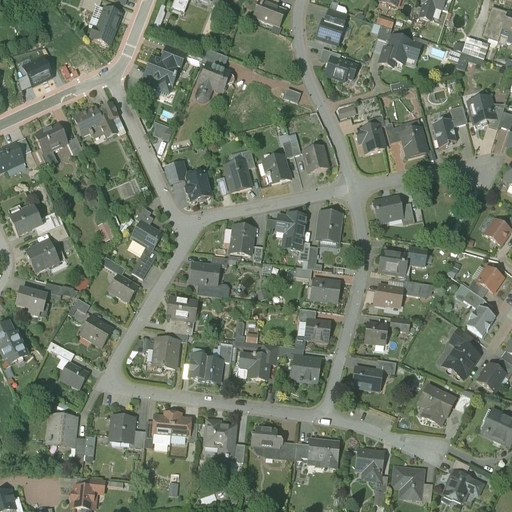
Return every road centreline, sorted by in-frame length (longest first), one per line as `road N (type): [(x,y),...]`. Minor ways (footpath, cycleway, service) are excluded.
road 1 (residential): [(192,223),(112,375),(124,391),(325,417)]
road 2 (residential): [(352,190),(361,264),(325,417)]
road 3 (residential): [(298,0),(308,72),(352,190)]
road 4 (residential): [(109,70),(172,215),(192,223)]
road 5 (residential): [(192,223),(352,190)]
road 6 (residential): [(352,190),(490,168)]
road 7 (residential): [(0,125),(109,70)]
